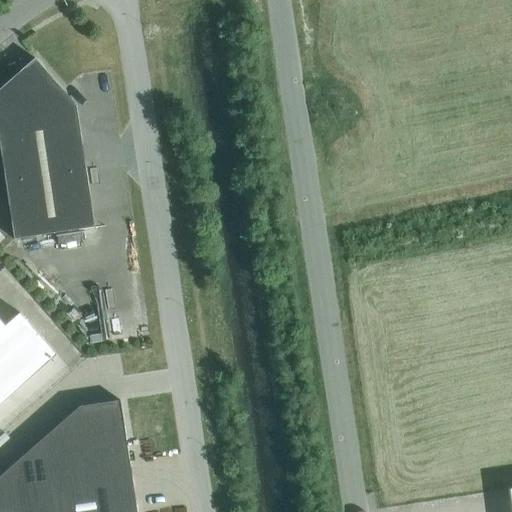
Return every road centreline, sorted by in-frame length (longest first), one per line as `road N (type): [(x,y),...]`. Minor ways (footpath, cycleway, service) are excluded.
road 1 (unclassified): [(202,511),(125,0)]
road 2 (unclassified): [(279,0),(355,511)]
